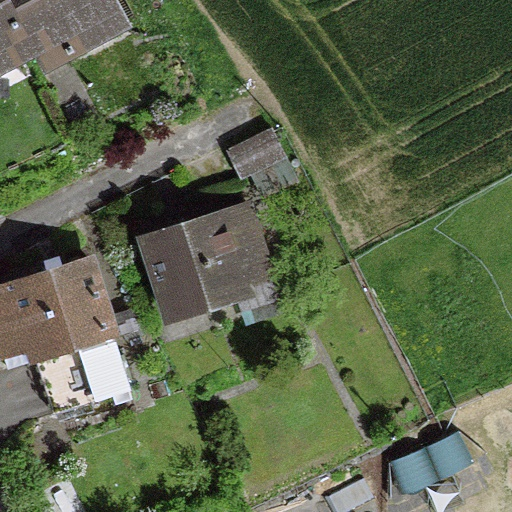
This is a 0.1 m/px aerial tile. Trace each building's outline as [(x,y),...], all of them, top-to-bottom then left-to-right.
[(0,0),(0,70),(54,42),(63,59),(123,27),(109,0),(0,0)] [(281,156),(268,131),(223,153),(235,179),(281,156)] [(240,309),(275,298),(246,208),(180,229),(179,223),(166,227),(167,233),(140,242),(165,318),(235,296),(240,309)] [(31,361),(49,416),(126,391),(84,260),(0,286),(0,361),(3,370),(31,361)] [(114,326),(137,319),(131,301),(109,308),(114,326)]
